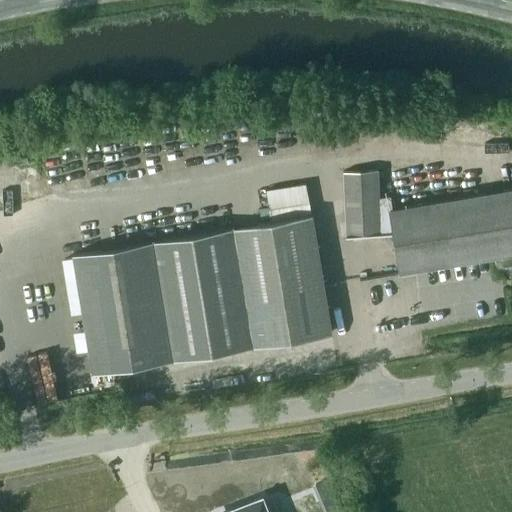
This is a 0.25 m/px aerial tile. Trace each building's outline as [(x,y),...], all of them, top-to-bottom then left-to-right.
[(379,196),(378,169),(344,171),(347,235),(394,232),(400,271),(511,252),(511,187),(392,208),(391,196),(379,196)] [(312,213),(307,183),(267,190),(272,220),(312,213)] [(94,372),(253,345),(331,331),(312,214),(74,254),(94,372)] [(340,511),(343,511),(329,477),(316,483),(328,511),(340,511)] [(266,511),(261,499),(228,511),(266,511)]
